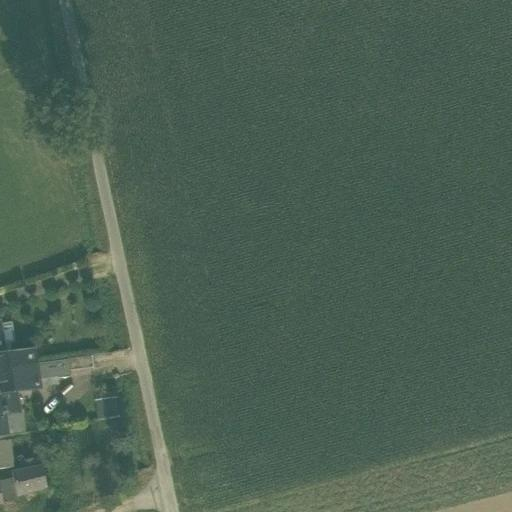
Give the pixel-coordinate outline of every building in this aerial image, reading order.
[(11,322),(0,324),(0,331),(2,345),(14,343),(11,322)] [(0,391),(11,390),(39,388),(38,380),(35,364),(32,349),(12,351),(3,352),(0,352),(0,391)] [(67,360),(69,372),(93,369),(91,357),(67,360)] [(67,360),(35,364),(38,380),(69,376),(69,372),(67,360)] [(0,437),(7,437),(4,413),(14,411),(11,390),(0,391),(0,437)] [(116,398),(94,401),(97,421),(118,418),(116,398)] [(22,410),(14,411),(4,413),(7,437),(26,434),(22,410)] [(0,469),(11,468),(7,437),(0,437),(0,469)] [(12,481),(16,496),(45,487),(41,468),(36,469),(34,459),(20,461),(22,471),(10,473),(12,481)] [(12,481),(0,484),(0,503),(2,503),(17,499),(16,496),(12,481)]
